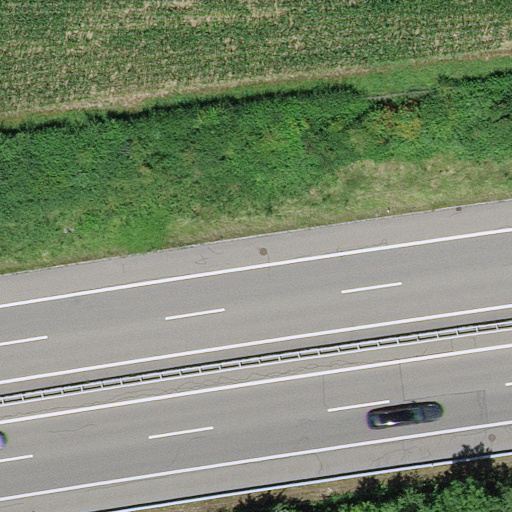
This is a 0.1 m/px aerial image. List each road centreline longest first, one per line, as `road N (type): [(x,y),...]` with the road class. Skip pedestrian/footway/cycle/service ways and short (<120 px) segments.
road 1 (motorway): [(0,464),(511,386)]
road 2 (motorway): [(511,265),(0,340)]
